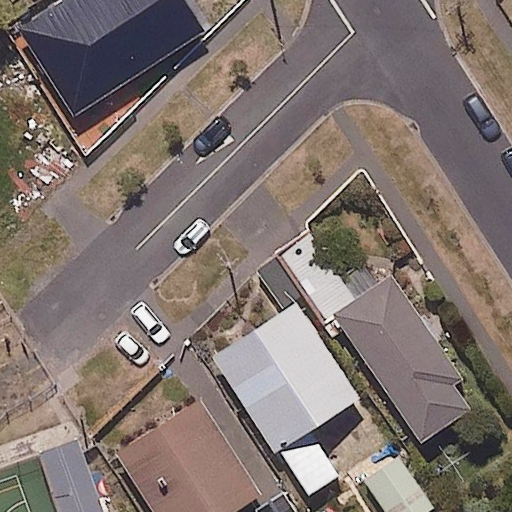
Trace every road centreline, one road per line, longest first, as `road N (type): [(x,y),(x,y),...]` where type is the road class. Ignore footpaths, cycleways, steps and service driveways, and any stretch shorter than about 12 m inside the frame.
road 1 (residential): [(368,0),(352,31),(40,337)]
road 2 (residential): [(511,207),(379,0)]
